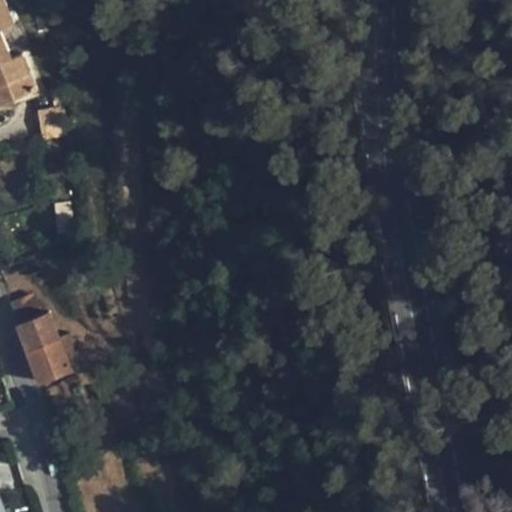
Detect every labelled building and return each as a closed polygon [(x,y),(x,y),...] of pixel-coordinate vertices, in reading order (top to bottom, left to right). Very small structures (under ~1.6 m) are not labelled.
[(0,0),(0,83),(5,81),(13,101),(40,91),(25,54),(16,57),(4,28),(15,24),(5,0),(0,0)] [(43,11),(39,0),(24,0),(29,16),(43,11)] [(0,106),(13,101),(5,81),(0,83),(0,106)] [(73,124),(53,129),(57,148),(76,144),(73,124)] [(121,317),(112,289),(94,294),(103,323),(121,317)] [(33,296),(12,303),(19,323),(50,312),(33,296)] [(72,372),(60,339),(50,312),(19,323),(41,384),(72,372)] [(71,335),(60,339),(72,372),(83,368),(71,335)] [(111,366),(101,370),(106,384),(116,380),(111,366)] [(112,399),(107,387),(97,391),(102,402),(112,399)]
